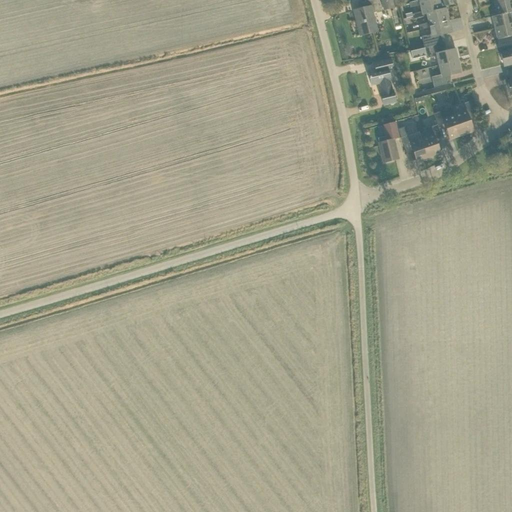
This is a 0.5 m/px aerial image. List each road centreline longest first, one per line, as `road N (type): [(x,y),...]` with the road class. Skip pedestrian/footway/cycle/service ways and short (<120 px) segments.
road 1 (unclassified): [(0,316),(356,203)]
road 2 (unclassified): [(372,511),(356,203)]
road 3 (unclassified): [(356,203),(314,0)]
road 4 (residential): [(356,203),(423,179),(507,122)]
road 5 (residential): [(507,122),(475,71),(460,0)]
